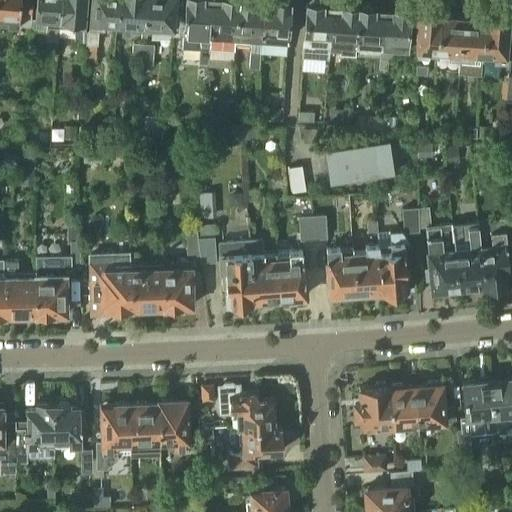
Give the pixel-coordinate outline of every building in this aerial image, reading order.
[(0,0),(0,18),(7,19),(7,24),(31,26),(32,0),(0,0)] [(36,0),(35,19),(47,20),(46,41),(58,42),(59,27),(61,0),(36,0)] [(61,0),(59,27),(76,28),(75,43),(86,44),(87,31),(85,29),(87,0),(61,0)] [(87,31),(86,44),(99,45),(100,30),(106,30),(106,24),(116,25),(118,0),(91,0),(89,29),(87,31)] [(146,0),(118,0),(116,25),(131,26),(130,30),(144,31),(146,0)] [(174,28),(175,0),(146,0),(144,31),(160,32),(160,27),(174,28)] [(175,0),(174,28),(184,29),(183,48),(200,50),(199,62),(209,63),(210,49),(210,35),(212,0),(175,0)] [(212,0),(210,35),(210,49),(235,51),(235,44),(238,0),(212,0)] [(261,39),(261,37),(264,0),(238,0),(235,44),(250,45),(250,38),(261,39)] [(264,0),(261,37),(261,39),(273,39),(273,38),(288,39),(291,0),(288,0),(287,0),(264,0)] [(321,3),(321,1),(320,0),(309,0),(309,2),(307,2),(303,56),(329,58),(329,50),(333,4),(321,3)] [(358,6),(357,5),(357,4),(351,0),(350,0),(345,3),(344,5),(333,4),(329,50),(340,51),(340,53),(355,54),(356,44),(358,6)] [(381,46),(384,7),(373,6),(373,5),(367,2),(361,4),(361,6),(358,6),(356,44),(381,46)] [(381,57),(381,58),(387,58),(390,59),(393,59),(394,47),(407,48),(410,10),(384,7),(381,46),(381,55),(381,57)] [(442,12),(441,12),(438,9),(428,9),(426,11),(415,10),(416,53),(426,54),(427,50),(439,51),(442,12)] [(442,12),(439,51),(449,52),(449,56),(460,56),(463,16),(456,16),(456,13),(442,12)] [(509,18),(500,17),(498,15),(488,14),(486,16),(483,55),(494,55),(494,59),(506,60),(509,18)] [(483,55),(486,16),(471,15),(470,17),(463,16),(460,56),(459,68),(459,74),(482,76),(483,55)] [(131,51),(142,52),(143,43),(131,42),(131,51)] [(153,43),(143,43),(142,52),(141,63),(151,64),(153,43)] [(250,51),(249,67),(259,68),(260,52),(250,51)] [(390,59),(387,58),(381,58),(380,71),(389,71),(390,59)] [(416,64),(416,74),(427,75),(428,65),(416,64)] [(220,101),(220,118),(235,117),(235,100),(220,101)] [(280,120),(280,108),(264,107),(264,120),(280,120)] [(298,121),(313,121),(314,111),(298,110),(298,121)] [(329,121),(345,122),(345,111),(329,111),(329,121)] [(439,119),(438,128),(449,129),(449,120),(439,119)] [(201,140),(215,133),(208,120),(194,128),(201,140)] [(65,124),(64,136),(76,137),(77,125),(65,124)] [(491,125),(477,125),(477,137),(490,138),(491,125)] [(261,139),(261,127),(245,127),(244,138),(261,139)] [(303,127),(303,141),(317,141),(317,128),(303,127)] [(476,138),(477,128),(468,127),(467,138),(476,138)] [(244,141),(244,130),(231,130),(230,141),(244,141)] [(325,148),(330,182),(394,172),(389,139),(325,148)] [(418,156),(430,156),(429,143),(417,143),(418,156)] [(459,145),(445,147),(447,163),(460,162),(459,145)] [(36,147),(23,147),(23,161),(36,161),(36,147)] [(84,152),(84,161),(101,161),(101,152),(84,152)] [(3,164),(15,165),(16,156),(4,155),(3,164)] [(161,155),(161,166),(172,166),(172,155),(161,155)] [(19,163),(19,177),(33,177),(33,163),(19,163)] [(306,190),(302,164),(289,166),(292,192),(306,190)] [(256,188),(247,188),(248,198),(257,197),(256,188)] [(420,207),(420,226),(425,226),(432,290),(443,288),(445,291),(454,290),(457,287),(459,287),(453,224),(453,223),(431,225),(429,204),(420,205),(420,207)] [(420,230),(420,226),(420,207),(403,207),(404,231),(420,230)] [(312,214),(314,238),(327,237),(326,213),(312,214)] [(298,215),(300,239),(314,238),(312,214),(298,215)] [(478,222),(485,287),(487,287),(490,290),(498,289),(500,286),(511,285),(507,241),(511,240),(511,216),(478,221),(478,222)] [(377,230),(376,220),(366,221),(367,231),(377,230)] [(199,223),(201,254),(201,261),(216,261),(214,222),(199,223)] [(453,224),(459,287),(483,284),(484,287),(485,287),(478,222),(453,224)] [(201,254),(199,223),(185,224),(185,236),(187,236),(187,254),(201,254)] [(376,231),(377,243),(380,290),(381,294),(385,294),(389,296),(400,296),(402,292),(408,292),(405,241),(410,241),(402,229),(376,231)] [(250,238),(251,252),(254,299),(255,299),(265,298),(270,302),(280,301),(279,297),(277,251),(264,251),(263,237),(250,238)] [(255,303),(255,299),(254,299),(251,252),(250,238),(219,240),(221,272),(225,271),(227,305),(233,304),(236,307),(247,306),(249,303),(255,303)] [(80,268),(80,239),(70,239),(70,254),(71,268),(80,268)] [(370,291),(380,290),(377,243),(366,244),(367,251),(354,252),(357,296),(366,295),(370,291)] [(357,296),(354,252),(342,253),(341,246),(326,247),(330,293),(340,293),(344,297),(357,296)] [(279,297),(280,301),(290,301),(294,296),(305,296),(302,249),(289,250),(277,251),(279,297)] [(157,307),(164,307),(163,266),(142,267),(142,262),(137,262),(137,252),(130,252),(130,266),(131,266),(132,308),(133,308),(144,307),(144,309),(144,310),(145,311),(146,312),(147,313),(149,314),(150,314),(151,314),(153,313),(154,313),(155,312),(156,311),(157,310),(157,308),(157,307)] [(34,254),(35,272),(36,314),(38,314),(39,315),(39,316),(41,318),(42,319),(43,320),(45,320),(47,320),(48,320),(50,318),(51,317),(51,316),(52,314),(67,314),(66,268),(71,268),(70,254),(34,254)] [(171,313),(173,313),(174,313),(175,312),(177,312),(178,311),(178,310),(179,309),(180,308),(180,306),(192,306),(191,258),(176,258),(176,266),(163,266),(164,307),(166,307),(167,308),(167,309),(168,310),(169,311),(170,312),(171,313)] [(3,260),(3,267),(4,314),(17,314),(20,317),(27,317),(30,314),(36,314),(35,272),(18,272),(18,259),(3,260)] [(103,308),(114,308),(114,312),(117,312),(119,314),(128,314),(130,312),(133,312),(133,308),(132,308),(131,266),(130,266),(115,266),(115,261),(90,262),(91,283),(102,283),(103,308)] [(511,376),(490,379),(490,378),(493,412),(495,431),(495,434),(511,431),(511,376)] [(461,435),(458,435),(461,468),(473,467),(470,434),(495,431),(493,412),(490,378),(462,381),(466,417),(459,418),(461,435)] [(429,380),(427,384),(416,385),(418,424),(419,423),(429,423),(429,422),(445,420),(445,424),(456,423),(454,405),(444,406),(442,383),(439,383),(437,380),(429,380)] [(394,436),(393,424),(390,383),(388,383),(386,381),(377,381),(376,385),(360,386),(361,397),(355,398),(356,416),(362,416),(363,426),(364,438),(394,436)] [(390,383),(393,424),(393,425),(408,423),(408,424),(418,424),(416,385),(406,386),(406,382),(390,384),(390,383)] [(203,399),(214,399),(213,383),(202,384),(203,399)] [(239,391),(239,394),(221,396),(222,412),(236,411),(237,428),(243,428),(278,425),(278,423),(274,423),(273,409),(276,407),(275,400),(272,397),(265,398),(264,399),(258,400),(258,390),(239,391)] [(158,400),(160,443),(161,443),(161,441),(174,441),(175,450),(190,450),(188,397),(159,398),(158,400)] [(160,443),(158,400),(128,401),(131,453),(131,457),(160,455),(160,443)] [(36,405),(28,405),(28,425),(14,425),(14,448),(14,461),(27,460),(27,456),(53,456),(53,440),(52,405),(52,401),(36,401),(36,405)] [(79,404),(70,405),(70,401),(52,401),(53,440),(68,439),(68,444),(82,444),(81,425),(80,425),(79,404)] [(103,467),(107,467),(117,456),(117,454),(131,453),(128,401),(101,402),(102,439),(95,439),(96,458),(92,458),(93,477),(104,476),(103,467)] [(14,425),(14,418),(4,418),(3,402),(0,402),(0,470),(5,471),(5,477),(15,477),(14,461),(14,448),(14,425)] [(278,425),(243,428),(244,442),(243,443),(243,451),(229,452),(230,468),(258,466),(257,452),(285,450),(283,425),(278,425)] [(91,444),(81,444),(81,467),(91,467),(91,444)] [(385,454),(365,455),(366,468),(386,467),(385,454)] [(413,469),(413,470),(422,469),(421,457),(407,458),(408,469),(413,469)] [(366,486),(366,487),(367,496),(365,499),(365,508),(368,510),(368,511),(372,511),(409,509),(407,485),(414,484),(413,470),(413,469),(408,469),(397,471),(391,471),(392,485),(368,487),(368,485),(366,486)] [(204,504),(203,484),(190,484),(190,504),(204,504)] [(47,498),(36,498),(36,510),(39,510),(56,510),(55,486),(47,486),(47,498)] [(291,508),(291,499),(288,497),(287,486),(249,488),(250,511),(288,511),(289,510),(291,508)] [(226,500),(238,499),(237,490),(225,491),(226,500)] [(110,494),(94,495),(94,506),(110,506),(110,494)] [(0,511),(16,511),(16,497),(0,497),(0,511)]
